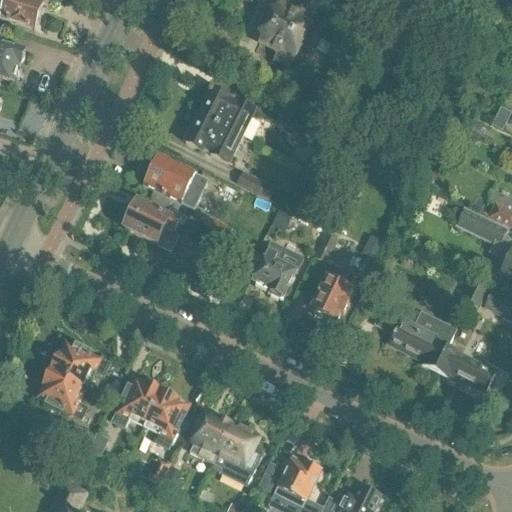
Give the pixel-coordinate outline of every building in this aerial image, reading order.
[(0,0),(0,22),(35,33),(43,6),(22,0),(0,0)] [(259,45),(277,54),(273,62),(288,70),(301,46),(304,48),(311,37),(306,35),(317,15),(301,7),(296,15),(279,6),(275,13),(270,12),(258,34),(262,39),(259,45)] [(343,16),(338,28),(360,39),(366,27),(343,16)] [(0,80),(14,84),(19,67),(20,68),(25,53),(0,44),(0,80)] [(256,114),(213,93),(200,120),(243,141),(256,114)] [(281,115),(277,124),(311,142),(316,132),(281,115)] [(184,146),(185,146),(229,168),(243,141),(200,120),(192,136),(188,134),(183,144),(185,145),(184,146)] [(144,190),(179,208),(179,207),(193,214),(205,190),(199,187),(202,181),(160,159),(158,163),(153,164),(150,170),(152,175),(144,190)] [(237,188),(272,204),(278,191),(243,175),(237,188)] [(125,228),(124,230),(157,247),(166,251),(180,224),(182,219),(170,213),(167,218),(138,203),(133,214),(127,216),(123,224),(125,228)] [(511,213),(495,206),(488,221),(510,232),(511,228),(511,213)] [(500,276),(511,281),(511,249),(503,246),(510,233),(488,222),(486,221),(487,221),(465,211),(455,230),(493,249),(489,256),(497,259),(506,264),(500,276)] [(201,228),(222,238),(227,228),(206,218),(201,228)] [(338,242),(326,236),(319,251),(331,257),(338,242)] [(224,257),(231,261),(227,270),(243,278),(255,255),(231,243),(224,257)] [(253,284),(267,291),(271,297),(278,301),(284,299),(302,263),(292,258),(271,248),(253,284)] [(314,318),(320,321),(324,319),(335,325),(339,316),(343,317),(350,304),(347,302),(351,294),(355,296),(359,289),(367,293),(373,279),(363,275),(360,281),(331,268),(326,279),(327,279),(317,299),(308,294),(302,305),(311,310),(310,312),(313,314),(314,318)] [(471,307),(480,289),(472,285),(464,303),(471,307)] [(480,289),(471,307),(479,310),(487,293),(480,289)] [(484,311),(511,325),(511,302),(493,293),(484,311)] [(399,328),(390,346),(422,363),(420,368),(436,376),(448,353),(458,334),(421,315),(414,329),(402,322),(399,328)] [(51,364),(52,367),(49,372),(85,390),(93,374),(101,378),(107,367),(89,357),(89,356),(75,349),(74,350),(66,346),(61,354),(58,355),(55,360),(53,361),(51,364)] [(448,353),(436,376),(451,383),(453,379),(485,395),(495,376),(448,353)] [(46,404),(61,412),(62,410),(79,420),(86,407),(78,403),(85,390),(49,372),(48,375),(45,376),(43,379),(44,382),(42,387),(43,390),(39,399),(47,403),(46,404)] [(120,389),(126,379),(119,376),(114,386),(120,389)] [(122,407),(114,423),(112,427),(124,433),(130,421),(144,428),(162,393),(158,391),(158,389),(152,386),(149,387),(145,385),(143,385),(135,381),(130,391),(129,390),(121,406),(122,407)] [(144,428),(160,436),(156,443),(167,449),(174,435),(175,436),(184,418),(183,418),(188,407),(180,404),(181,403),(177,400),(176,398),(169,394),(166,395),(162,393),(144,428)] [(190,444),(194,446),(189,457),(212,467),(231,429),(229,428),(228,423),(223,421),(220,423),(205,415),(190,444)] [(70,440),(89,450),(94,439),(75,429),(70,440)] [(212,467),(222,472),(219,478),(246,491),(263,460),(260,459),(260,458),(252,454),(258,442),(231,429),(212,467)] [(97,437),(90,450),(102,457),(109,443),(97,437)] [(276,489),(278,490),(275,497),(302,510),(306,502),(310,500),(309,496),(320,474),(314,471),(313,466),(307,463),(303,465),(291,459),(276,489)] [(161,489),(171,468),(158,461),(148,482),(161,489)] [(76,511),(85,496),(65,486),(51,511),(76,511)] [(347,497),(339,511),(374,511),(381,500),(361,490),(356,501),(347,497)] [(202,492),(196,505),(209,511),(211,511),(217,500),(202,492)]
